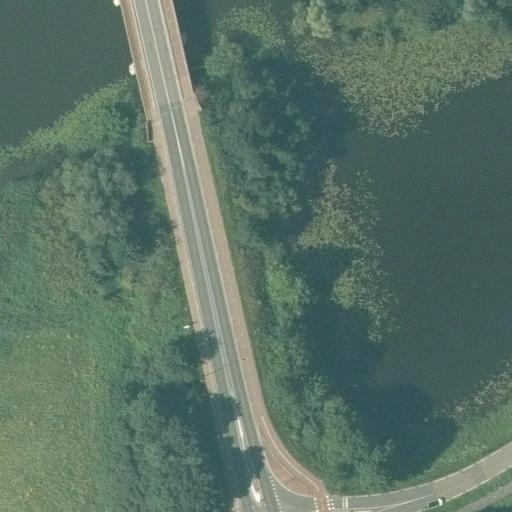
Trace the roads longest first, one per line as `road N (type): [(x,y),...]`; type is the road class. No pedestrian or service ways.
road 1 (primary): [(144,0),(222,363)]
road 2 (tertiary): [(460,481),(289,511)]
road 3 (primary): [(271,511),(222,363)]
road 4 (primary): [(222,363),(246,511)]
